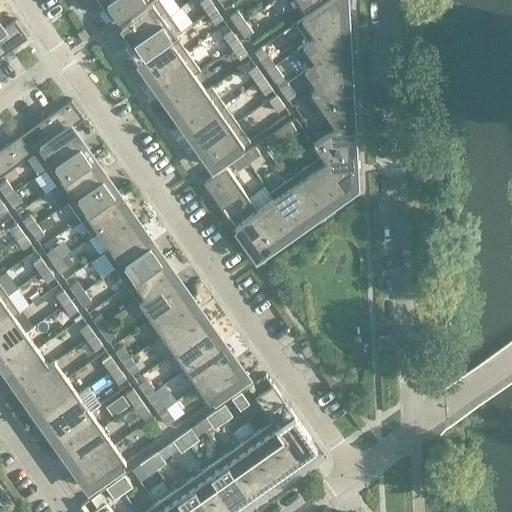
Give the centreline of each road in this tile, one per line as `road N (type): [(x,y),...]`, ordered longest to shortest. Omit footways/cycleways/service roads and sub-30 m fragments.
road 1 (residential): [(353,470),(63,57)]
road 2 (residential): [(417,429),(386,0)]
